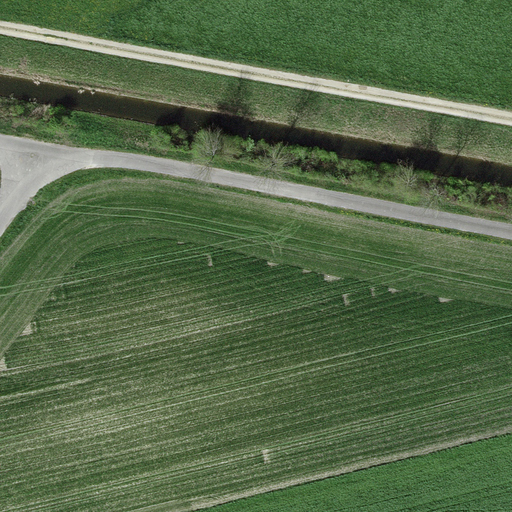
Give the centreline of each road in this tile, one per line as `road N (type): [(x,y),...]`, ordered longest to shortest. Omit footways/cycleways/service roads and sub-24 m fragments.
road 1 (track): [(0,213),(39,156),(511,234)]
road 2 (track): [(0,32),(511,123)]
